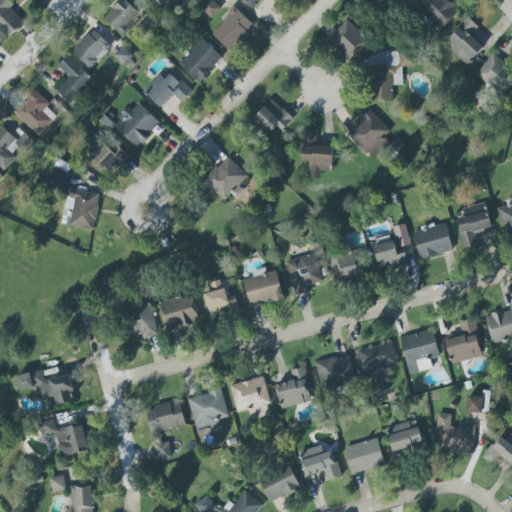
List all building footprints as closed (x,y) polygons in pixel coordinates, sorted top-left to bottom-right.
[(0,0),(0,32),(6,39),(25,22),(5,0),(0,0)] [(119,0),(102,19),(121,36),(140,15),(123,0),(119,0)] [(147,0),(156,8),(161,3),(158,0),(147,0)] [(211,0),(207,0),(200,7),(211,18),(220,9),(211,0)] [(277,0),(246,0),(255,8),(262,0),(274,0),(277,1),(277,0)] [(459,10),(448,0),(420,0),(415,5),(440,29),(459,10)] [(210,32),(228,50),(253,24),(234,7),(210,32)] [(152,12),(143,22),(152,32),(162,22),(152,12)] [(455,43),(449,49),(466,65),(483,47),(470,36),(478,27),(467,16),(448,37),(455,43)] [(327,39),(352,62),(370,43),(345,20),(327,39)] [(71,51),(89,69),(111,47),(92,29),(71,51)] [(222,58),(201,38),(178,63),(198,82),(222,58)] [(123,46),(113,55),(122,65),(132,56),(123,46)] [(511,83),(511,69),(492,54),(475,74),(501,96),(511,83)] [(69,78),(55,90),(68,104),(93,82),(69,55),(57,65),(69,78)] [(134,64),(130,68),(126,63),(130,60),(134,64)] [(159,73),(143,91),(160,107),(172,94),(181,102),(191,91),(171,72),(165,79),(159,73)] [(45,106),(49,103),(34,89),(13,112),(38,135),(56,116),(45,106)] [(281,131),(292,119),(271,99),(254,118),(269,132),(276,126),(281,131)] [(139,147),(159,120),(137,104),(132,111),(129,108),(113,128),(139,147)] [(390,131),(370,111),(346,134),(371,159),(384,147),(395,158),(406,147),(396,136),(389,143),(384,137),(390,131)] [(0,127),(0,166),(3,170),(15,157),(13,155),(25,142),(24,141),(28,138),(25,135),(18,142),(2,126),(0,127)] [(332,146),(316,146),(316,132),(302,131),(301,161),(308,161),(308,178),(320,178),(320,171),(332,171),(332,146)] [(108,177),(127,156),(110,139),(90,161),(108,177)] [(228,158),(248,176),(224,201),(202,180),(216,166),(218,168),(228,158)] [(58,159),(54,166),(67,173),(71,166),(58,159)] [(93,230),(99,195),(69,189),(67,197),(74,198),(70,226),(93,230)] [(63,222),(71,222),(71,198),(64,197),(63,222)] [(463,208),(465,216),(455,219),(463,249),(476,245),(473,232),(491,228),(485,202),(463,208)] [(511,232),(511,203),(496,209),(506,235),(511,232)] [(413,231),(420,259),(452,251),(445,223),(413,231)] [(392,227),(397,248),(410,245),(405,224),(392,227)] [(405,252),(397,255),(393,241),(373,246),(379,270),(407,263),(405,252)] [(335,284),(369,275),(361,247),(327,256),(335,284)] [(307,286),(323,282),(315,253),(285,261),(294,295),(309,291),(307,286)] [(243,279),(275,271),(282,294),(250,303),(243,279)] [(227,297),(225,288),(222,289),(220,280),(209,282),(211,292),(204,293),(209,316),(238,310),(235,295),(227,297)] [(197,321),(189,293),(158,303),(166,331),(197,321)] [(157,335),(148,300),(123,306),(126,318),(138,315),(139,320),(127,323),(131,341),(157,335)] [(491,342),(511,336),(511,308),(484,316),(491,342)] [(481,357),(474,319),(459,321),(461,336),(445,339),(449,363),(481,357)] [(399,338),(408,374),(431,368),(429,359),(439,356),(432,330),(399,338)] [(397,366),(392,342),(358,349),(364,379),(382,376),(380,370),(397,366)] [(355,380),(347,353),(314,363),(322,390),(355,380)] [(274,385),(281,409),(312,400),(303,366),(289,370),(292,381),(274,385)] [(16,376),(20,391),(39,387),(42,399),(53,397),(55,405),(75,400),(69,374),(44,380),(42,370),(16,376)] [(270,403),(263,376),(229,385),(236,412),(270,403)] [(470,382),(464,383),(466,390),(472,388),(470,382)] [(196,429),(229,420),(221,390),(188,398),(196,429)] [(467,396),(466,412),(488,413),(489,392),(483,392),(483,396),(467,396)] [(185,425),(179,401),(143,409),(155,460),(171,457),(168,441),(161,443),(159,432),(185,425)] [(397,405),(391,407),(393,413),(399,412),(397,405)] [(451,414),(438,413),(437,451),(473,452),(474,427),(450,426),(451,414)] [(87,447),(83,424),(56,429),(54,419),(42,421),(45,438),(57,436),(60,456),(80,453),(79,448),(87,447)] [(423,446),(416,419),(386,427),(393,454),(423,446)] [(482,458),(493,465),(499,455),(511,463),(511,435),(510,434),(506,440),(498,435),(482,458)] [(376,438),(344,447),(351,475),(384,465),(376,438)] [(299,452),(306,476),(324,471),(327,481),(341,477),(333,450),(323,453),(321,445),(299,452)] [(269,502),(300,487),(289,465),(258,479),(269,502)] [(50,477),(52,492),(65,491),(64,475),(50,477)] [(70,486),(70,511),(92,511),(91,485),(70,486)] [(214,511),(256,511),(262,505),(245,490),(233,505),(228,501),(222,509),(204,495),(194,507),(200,511),(208,511),(211,509),(214,511)]
